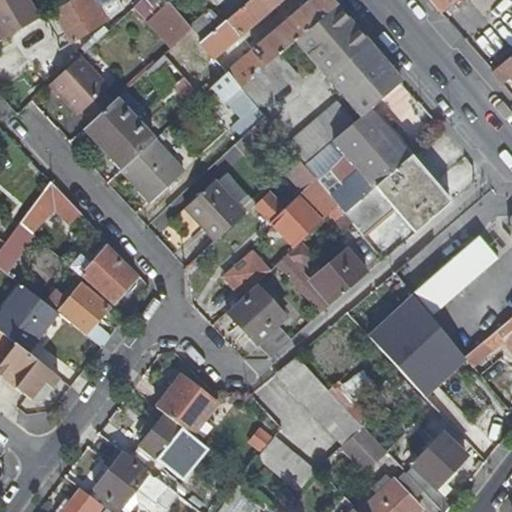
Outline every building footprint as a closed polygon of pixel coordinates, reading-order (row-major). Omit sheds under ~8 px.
[(0,0),(0,33),(4,40),(42,17),(31,0),(0,0)] [(70,0),(55,9),(74,41),(105,23),(91,0),(70,0)] [(161,0),(141,18),(170,49),(193,28),(171,1),(169,0),(161,0)] [(213,59),(280,0),(248,0),(224,22),(203,40),(200,37),(200,43),(213,59)] [(311,0),(254,49),(229,71),(242,87),(280,54),(296,41),(336,5),(331,0),(311,0)] [(430,0),(442,15),(459,0),(430,0)] [(296,41),(328,78),(369,43),(336,5),(296,41)] [(213,9),(193,28),(200,37),(203,40),(224,22),(213,9)] [(45,75),(59,64),(40,41),(26,52),(45,75)] [(328,78),(361,116),(369,110),(402,81),(369,43),(328,78)] [(296,72),(280,54),(242,87),(251,98),(255,103),(257,106),(296,72)] [(511,56),(493,73),(503,86),(511,79),(511,56)] [(107,87),(80,58),(49,86),(76,115),(80,112),(103,91),(107,87)] [(244,104),(251,98),(242,87),(229,71),(214,84),(226,99),(234,92),(244,104)] [(180,104),(185,111),(201,96),(184,76),(175,84),(187,98),(180,104)] [(80,112),(89,122),(112,101),(103,91),(80,112)] [(154,139),(117,97),(112,101),(89,122),(84,127),(122,168),(154,139)] [(336,100),(287,142),(302,160),(306,165),(308,162),(334,140),(355,121),(336,100)] [(232,122),(243,135),(265,115),(257,106),(255,103),(244,113),(232,122)] [(334,140),(360,170),(331,195),(344,211),(409,156),(369,110),(361,116),(355,121),(334,140)] [(246,156),(276,128),(273,126),(265,115),(243,135),(234,143),(246,156)] [(183,171),(154,139),(122,168),(152,200),(183,171)] [(306,165),(331,195),(360,170),(334,140),(308,162),(306,165)] [(396,207),(416,231),(450,201),(410,154),(409,156),(344,211),(364,234),(396,207)] [(216,181),(245,213),(255,203),(226,172),(216,181)] [(245,213),(216,181),(214,179),(184,207),(215,240),(245,213)] [(70,221),(81,212),(52,180),(20,221),(27,225),(31,220),(30,219),(36,210),(46,218),(55,206),(70,221)] [(280,212),(302,237),(330,211),(308,187),(280,212)] [(0,265),(7,271),(35,234),(34,233),(20,221),(13,231),(6,240),(5,241),(0,248),(0,265)] [(497,257),(478,234),(413,291),(432,314),(497,257)] [(104,248),(81,275),(113,302),(136,277),(104,248)] [(312,280),(332,304),(367,273),(347,249),(312,280)] [(259,274),(250,264),(232,281),(240,291),(259,274)] [(332,304),(312,280),(301,289),(322,312),(332,304)] [(87,333),(96,322),(109,307),(82,283),(76,289),(71,284),(63,294),(55,288),(45,301),(57,311),(70,321),(71,319),(84,330),(87,333)] [(286,315),(255,283),(227,310),(271,357),(290,340),(276,325),(286,315)] [(26,350),(57,311),(45,301),(24,284),(0,314),(0,330),(16,342),(26,350)] [(423,396),(465,356),(414,295),(369,338),(423,396)] [(511,315),(496,329),(465,356),(472,365),(503,338),(511,347),(511,315)] [(87,333),(84,330),(83,331),(102,346),(111,334),(96,322),(87,333)] [(0,351),(5,356),(16,342),(0,330),(0,351)] [(0,363),(0,374),(22,391),(43,364),(26,350),(16,342),(5,356),(0,363)] [(305,356),(301,351),(296,355),(301,360),(305,356)] [(276,372),(342,444),(362,425),(301,360),(296,355),(276,372)] [(44,398),(59,377),(43,364),(22,391),(32,399),(44,398)] [(180,375),(156,407),(165,413),(191,433),(207,414),(215,402),(180,375)] [(153,412),(161,418),(165,413),(156,407),(153,412)] [(168,470),(194,436),(191,433),(165,413),(161,418),(140,445),(132,457),(148,470),(168,485),(175,476),(168,470)] [(249,444),(261,452),(273,432),(260,424),(249,444)] [(364,470),(385,450),(362,425),(342,444),(341,445),(364,470)] [(317,466),(281,428),(264,450),(297,484),(317,466)] [(434,486),(427,494),(443,511),(446,511),(454,503),(436,487),(466,454),(443,433),(413,466),(434,486)] [(156,502),(168,485),(148,470),(146,472),(121,452),(94,487),(120,507),(136,486),(156,502)] [(395,480),(360,511),(416,511),(421,507),(395,480)] [(219,511),(253,511),(261,503),(240,486),(219,511)] [(112,511),(80,487),(70,501),(61,511),(112,511)] [(56,510),(58,511),(61,511),(70,501),(65,498),(56,510)]
